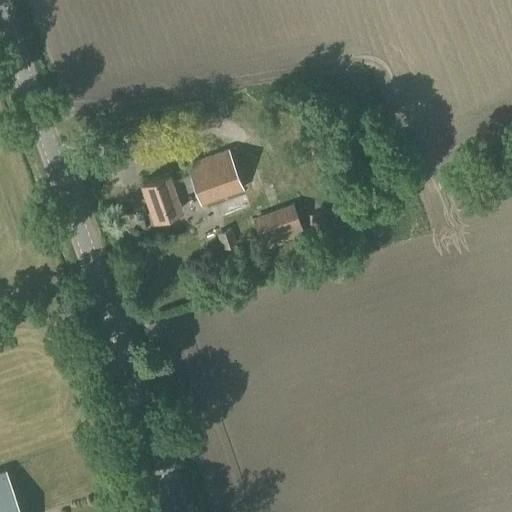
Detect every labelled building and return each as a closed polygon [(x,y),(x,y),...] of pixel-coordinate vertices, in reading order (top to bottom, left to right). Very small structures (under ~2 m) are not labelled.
[(203,122),(220,120),(219,110),(201,112),(203,122)] [(272,152),(279,179),(315,170),(303,122),(273,130),(279,151),(272,152)] [(243,189),(229,148),(185,163),(189,173),(171,180),(168,173),(141,183),(154,218),(181,209),(176,195),(195,189),(200,205),(243,189)] [(314,253),(330,249),(321,211),(304,216),(314,253)] [(343,252),(367,245),(361,227),(338,234),(343,252)] [(222,249),(237,244),(232,228),(216,233),(222,249)] [(0,457),(0,511),(19,511),(5,471),(0,457)]
